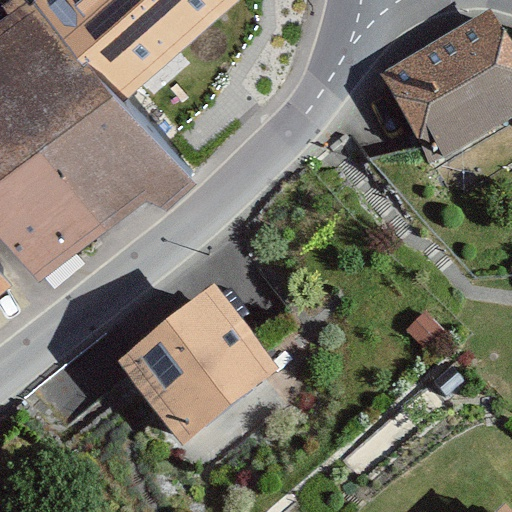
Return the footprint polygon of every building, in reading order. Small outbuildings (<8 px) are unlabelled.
[(192,170),(123,100),(35,0),(32,0),(0,25),(0,218),(46,277),(192,170)] [(35,0),(123,100),(236,0),(35,0)] [(511,132),(511,48),(494,22),(383,90),(440,178),(511,132)] [(0,298),(18,284),(0,262),(0,298)] [(181,437),(274,366),(214,288),(121,359),(181,437)]
